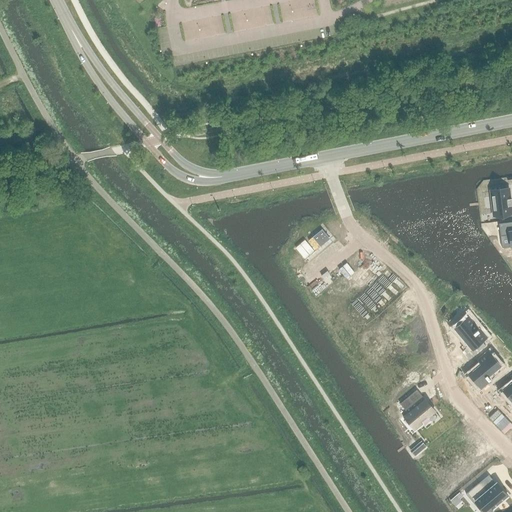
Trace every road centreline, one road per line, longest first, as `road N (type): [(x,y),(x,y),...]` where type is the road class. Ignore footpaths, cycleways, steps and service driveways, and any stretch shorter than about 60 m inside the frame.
road 1 (unclassified): [(347,511),(227,327),(73,159),(0,27)]
road 2 (residential): [(511,450),(454,393),(419,288),(352,226),(326,157)]
road 3 (track): [(171,137),(511,77)]
road 4 (secondary): [(70,28),(99,86),(168,167),(191,180),(226,176)]
road 5 (secondary): [(226,176),(203,174),(173,154),(70,28)]
road 6 (secondary): [(511,120),(326,157)]
